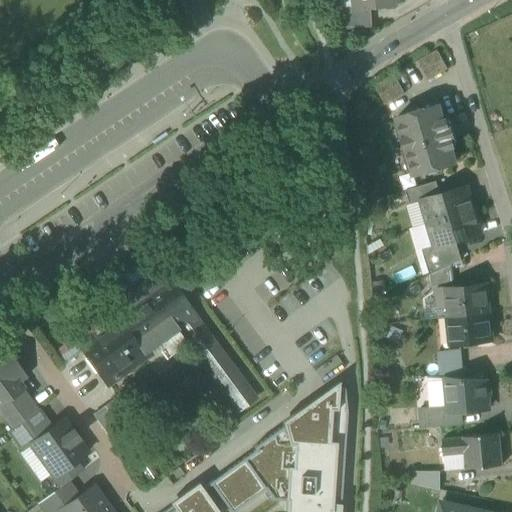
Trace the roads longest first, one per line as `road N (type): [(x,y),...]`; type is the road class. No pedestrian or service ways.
road 1 (residential): [(441,17),(0,296)]
road 2 (residential): [(441,17),(511,246)]
road 3 (residential): [(0,306),(113,462),(115,494)]
road 4 (unknown): [(285,373),(258,324),(330,286)]
